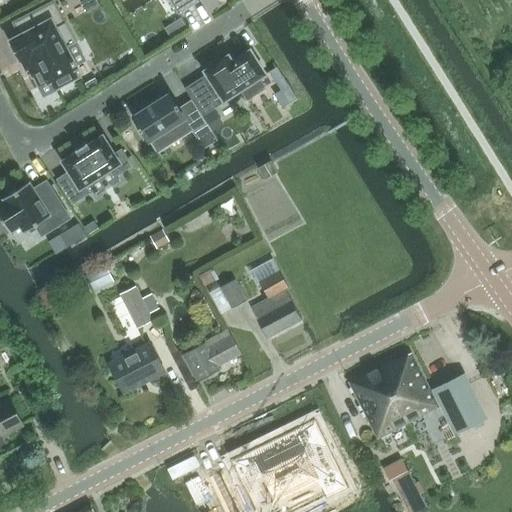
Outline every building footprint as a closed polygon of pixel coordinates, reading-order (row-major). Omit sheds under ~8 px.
[(95,0),(79,0),(86,12),(98,5),(95,0)] [(170,0),(179,13),(199,0),(170,0)] [(60,88),(74,81),(73,79),(78,77),(73,68),(75,67),(74,65),(76,64),(74,60),(72,61),(65,48),(76,42),(54,1),(13,23),(21,37),(10,42),(19,60),(22,58),(32,76),(34,75),(41,85),(50,80),(55,89),(59,87),(60,88)] [(181,19),(170,25),(176,34),(186,28),(181,19)] [(233,62),(227,66),(242,89),(241,90),(247,99),(264,88),(258,79),(264,75),(266,74),(265,73),(251,51),(250,50),(249,51),(232,62),(233,62)] [(207,75),(185,88),(202,115),(214,107),(241,90),(242,89),(227,66),(233,62),(232,62),(229,57),(230,57),(229,55),(227,56),(206,70),(204,71),(205,72),(207,75)] [(270,72),(281,89),(289,84),(278,66),(270,72)] [(291,91),(284,96),(288,103),(295,98),(291,91)] [(133,116),(150,142),(185,119),(193,132),(207,123),(192,100),(179,107),(177,103),(175,104),(169,94),(133,116)] [(18,126),(36,127),(37,107),(19,106),(18,126)] [(214,110),(204,117),(212,130),(223,124),(214,110)] [(57,179),(72,203),(93,190),(89,183),(111,169),(116,176),(131,166),(121,150),(115,154),(104,137),(103,135),(101,136),(102,136),(64,160),(63,160),(62,161),(63,163),(63,162),(69,172),(57,179)] [(271,161),(258,168),(264,180),(277,172),(271,161)] [(0,216),(10,233),(20,226),(24,233),(49,217),(55,227),(70,218),(46,181),(33,189),(29,183),(3,199),(5,203),(0,205),(0,216)] [(94,221),(84,228),(89,234),(98,228),(94,221)] [(71,244),(86,236),(79,223),(64,232),(71,244)] [(163,229),(151,236),(157,247),(169,240),(163,229)] [(104,266),(84,276),(92,292),(112,282),(104,266)] [(210,270),(201,276),(206,286),(216,281),(210,270)] [(268,298),(252,307),(258,318),(257,319),(267,338),(302,319),(291,300),(285,289),(288,287),(280,271),(259,282),(268,298)] [(220,286),(231,308),(246,300),(235,278),(220,286)] [(143,302),(135,287),(121,294),(137,326),(151,319),(148,313),(143,302)] [(152,298),(143,302),(148,313),(158,308),(152,298)] [(228,330),(183,354),(198,381),(219,370),(217,366),(241,354),(241,353),(240,353),(228,330)] [(124,393),(165,372),(150,343),(109,364),(124,393)] [(349,382),(378,438),(438,406),(437,405),(440,403),(455,434),(486,418),(463,374),(431,390),(411,353),(396,361),(395,358),(349,382)] [(43,398),(33,403),(39,414),(49,409),(43,398)] [(0,444),(4,443),(1,436),(23,425),(10,400),(0,405),(0,444)] [(231,460),(256,511),(339,511),(356,504),(315,419),(231,460)] [(401,460),(384,470),(389,480),(390,480),(407,471),(401,460)] [(407,471),(390,480),(406,511),(414,511),(425,507),(407,471)]
